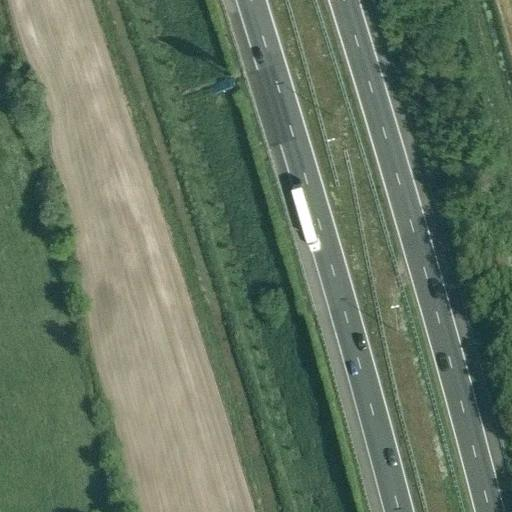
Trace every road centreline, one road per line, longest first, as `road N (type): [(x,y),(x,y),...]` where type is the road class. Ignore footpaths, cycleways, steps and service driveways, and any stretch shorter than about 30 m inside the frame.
road 1 (motorway): [(489,511),(342,0)]
road 2 (motorway): [(249,0),(395,511)]
